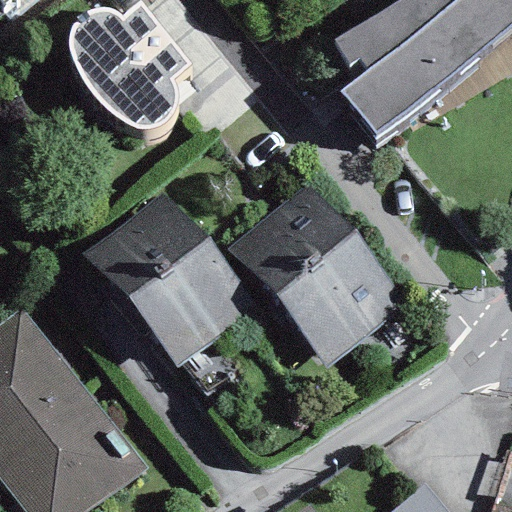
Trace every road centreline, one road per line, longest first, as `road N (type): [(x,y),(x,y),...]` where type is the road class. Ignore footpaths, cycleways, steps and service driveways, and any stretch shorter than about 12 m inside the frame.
road 1 (residential): [(491,354),(168,0)]
road 2 (residential): [(240,511),(491,354)]
